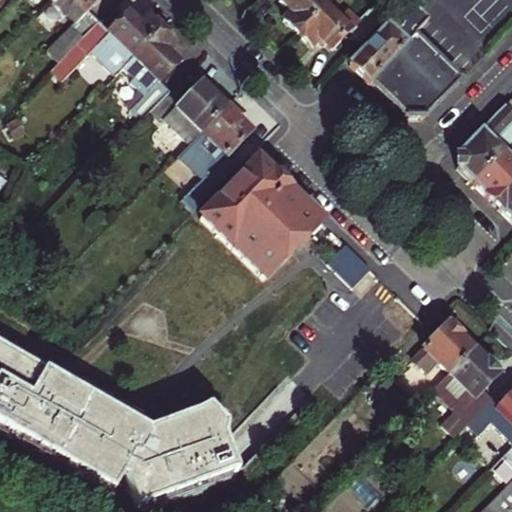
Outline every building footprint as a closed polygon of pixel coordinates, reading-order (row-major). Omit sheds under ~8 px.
[(36,0),(45,8),(52,0),(36,0)] [(52,0),(45,8),(68,32),(43,56),(56,70),(63,62),(95,30),(82,18),(100,0),(52,0)] [(281,0),(275,7),(287,19),(279,27),(294,41),(323,12),(332,3),(329,0),(281,0)] [(342,30),(323,12),(294,41),(308,55),(316,47),(327,58),(346,40),(356,49),(381,24),(370,13),(356,27),(350,21),(342,30)] [(112,85),(122,75),(158,37),(144,23),(136,31),(125,21),(106,40),(95,30),(63,62),(73,71),(85,59),(112,85)] [(403,125),(420,125),(456,88),(392,23),(345,70),(403,125)] [(158,37),(122,75),(147,99),(177,70),(165,59),(172,51),(158,37)] [(151,117),(187,151),(223,115),(188,80),(151,117)] [(186,224),(231,179),(219,168),(247,139),(223,115),(187,151),(172,167),(197,191),(176,212),(186,224)] [(453,175),(468,190),(511,145),(511,128),(499,116),(457,159),(453,175)] [(511,145),(468,190),(490,211),(511,188),(511,145)] [(314,225),(254,165),(184,234),(248,298),(313,234),(314,225)] [(511,188),(490,211),(511,231),(511,230),(511,188)] [(354,289),(328,264),(311,282),(336,307),(354,289)] [(427,365),(444,381),(470,355),(445,330),(409,367),(417,374),(427,365)] [(444,381),(432,394),(466,426),(488,403),(479,395),(494,379),(470,355),(444,381)] [(216,443),(214,417),(192,419),(142,437),(0,358),(0,436),(109,498),(116,483),(121,485),(125,511),(140,511),(226,480),(216,443)] [(511,394),(496,411),(488,403),(466,426),(479,438),(488,429),(509,448),(511,444),(511,394)] [(490,511),(511,511),(511,491),(511,490),(490,511)]
